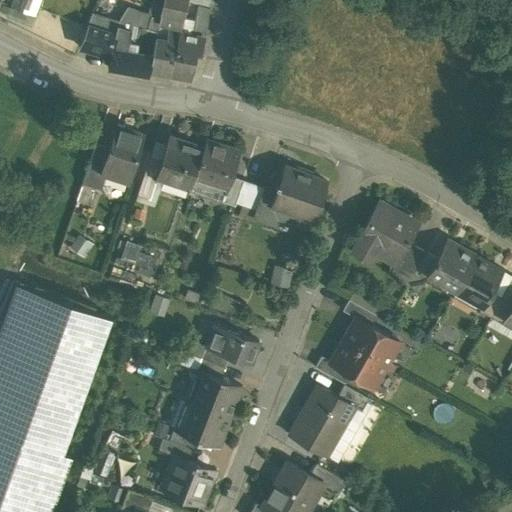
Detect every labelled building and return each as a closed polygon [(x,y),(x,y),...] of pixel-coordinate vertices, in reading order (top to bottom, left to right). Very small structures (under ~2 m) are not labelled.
[(12,0),(6,17),(33,26),(42,0),(12,0)] [(164,0),(153,0),(150,16),(152,17),(160,17),(164,0)] [(187,2),(178,0),(164,0),(160,17),(159,23),(160,24),(180,29),(183,18),(187,2)] [(210,0),(187,0),(187,2),(198,6),(209,9),(209,6),(210,0)] [(195,21),(183,18),(180,29),(193,36),(189,51),(195,52),(201,53),(208,26),(209,9),(198,6),(195,21)] [(127,8),(118,23),(116,34),(124,37),(126,31),(131,16),(149,22),(152,17),(150,16),(127,8)] [(118,23),(92,15),(88,24),(116,34),(118,23)] [(149,22),(131,16),(126,31),(155,41),(156,39),(157,33),(147,30),(149,22)] [(160,17),(152,17),(149,22),(147,30),(157,33),(160,24),(159,23),(160,17)] [(116,34),(88,24),(78,46),(109,57),(112,48),(111,48),(116,34)] [(193,36),(180,29),(176,43),(175,47),(189,51),(193,36)] [(155,41),(126,31),(124,37),(119,49),(152,55),(155,43),(155,41)] [(124,37),(116,34),(111,48),(112,48),(119,49),(124,37)] [(176,43),(156,39),(155,41),(155,43),(175,47),(176,43)] [(175,47),(155,43),(152,55),(149,70),(169,73),(175,47)] [(189,51),(175,47),(169,73),(190,77),(195,52),(189,51)] [(119,49),(112,48),(109,57),(108,67),(148,75),(149,70),(152,55),(119,49)] [(144,135),(114,126),(108,147),(101,167),(102,168),(130,177),(144,135)] [(203,146),(168,135),(161,157),(156,173),(157,174),(190,185),(193,175),(203,146)] [(240,150),(205,139),(203,146),(193,175),(226,186),(227,187),(231,175),(240,150)] [(95,143),(82,182),(96,187),(102,168),(101,167),(108,147),(95,143)] [(161,157),(150,154),(137,194),(149,198),(157,174),(156,173),(161,157)] [(486,159),(477,181),(489,185),(498,163),(486,159)] [(326,180),(284,165),(275,190),(271,202),(289,209),(313,218),(326,180)] [(231,175),(227,187),(226,186),(221,200),(234,205),(235,202),(243,179),(231,175)] [(266,187),(243,179),(235,202),(257,210),(261,199),(266,187)] [(275,190),(266,187),(261,199),(271,202),(275,190)] [(419,223),(379,201),(355,244),(373,255),(375,251),(396,262),(399,256),(400,257),(409,242),(419,223)] [(289,209),(271,202),(264,221),(283,228),(284,224),(289,209)] [(153,277),(158,257),(137,251),(139,242),(123,238),(116,267),(153,277)] [(448,238),(447,238),(436,257),(427,273),(428,274),(455,289),(474,255),(448,240),(448,238)] [(426,251),(409,242),(400,257),(399,256),(396,262),(413,273),(426,251)] [(426,251),(413,273),(425,280),(428,274),(427,273),(436,257),(426,251)] [(501,270),(474,255),(455,289),(482,305),(483,305),(492,290),(503,269),(502,269),(501,270)] [(274,264),(271,275),(288,279),(291,267),(274,264)] [(33,288),(16,282),(0,325),(0,429),(62,452),(111,316),(94,310),(95,306),(34,284),(33,288)] [(492,290),(483,305),(482,305),(479,310),(490,317),(502,296),(492,290)] [(155,293),(149,309),(162,313),(168,297),(155,293)] [(511,302),(511,301),(502,296),(490,317),(502,323),(505,318),(503,318),(511,302)] [(375,314),(348,298),(342,309),(356,317),(357,316),(370,324),(375,314)] [(511,302),(503,318),(505,318),(511,322),(511,302)] [(370,324),(357,316),(356,317),(344,339),(385,363),(398,340),(370,324)] [(242,335),(215,325),(207,345),(206,346),(229,355),(249,363),(259,340),(243,334),(242,335)] [(385,363),(344,339),(331,361),(331,362),(348,372),(372,385),(385,363)] [(229,355),(206,346),(207,345),(206,345),(201,357),(224,366),(229,355)] [(331,361),(321,355),(315,366),(343,382),(348,372),(331,362),(331,361)] [(224,366),(201,357),(196,369),(204,372),(204,371),(220,377),(224,366)] [(220,377),(204,371),(204,372),(192,401),(229,415),(241,386),(220,377)] [(318,383),(289,434),(325,455),(353,405),(354,404),(338,394),(318,383)] [(368,397),(344,383),(338,394),(354,404),(353,405),(361,410),(368,397)] [(229,415),(192,401),(181,430),(180,431),(196,437),(217,445),(229,415)] [(196,437),(180,431),(181,430),(173,427),(169,439),(192,448),(196,437)] [(62,452),(0,429),(0,511),(50,511),(70,455),(62,452)] [(169,439),(162,437),(158,449),(173,455),(174,454),(188,460),(192,448),(169,439)] [(188,460),(174,454),(173,455),(167,472),(171,473),(164,489),(202,504),(215,470),(188,460)] [(262,505),(261,506),(272,511),(299,511),(307,498),(312,501),(322,483),(323,481),(309,473),(287,461),(262,505)] [(345,479),(315,463),(309,473),(323,481),(322,483),(337,492),(345,479)] [(147,511),(153,498),(128,488),(122,504),(133,509),(134,507),(146,511),(147,511)] [(272,511),(261,506),(262,505),(255,501),(248,511),(272,511)]
